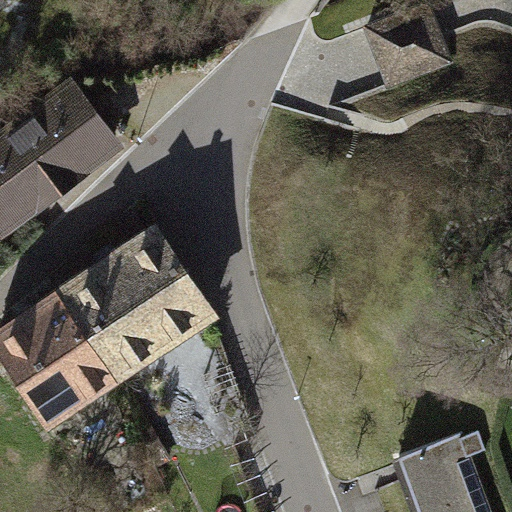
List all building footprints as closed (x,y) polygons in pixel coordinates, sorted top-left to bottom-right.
[(374,28),(393,91),(458,71),(438,8),(374,28)] [(0,141),(0,240),(129,143),(81,80),(0,141)] [(159,223),(64,283),(125,379),(221,316),(159,223)] [(64,283),(0,326),(0,355),(51,431),(125,379),(64,283)] [(502,511),(474,433),(398,454),(419,511),(502,511)]
